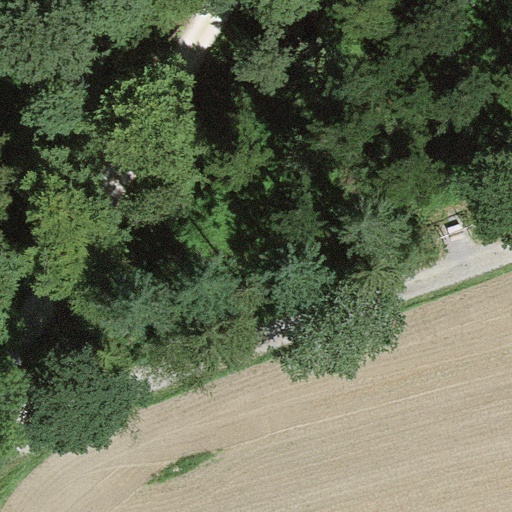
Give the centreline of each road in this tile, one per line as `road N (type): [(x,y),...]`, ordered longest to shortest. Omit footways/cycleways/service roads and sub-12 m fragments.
road 1 (track): [(0,438),(511,240)]
road 2 (track): [(0,411),(62,272),(226,0)]
